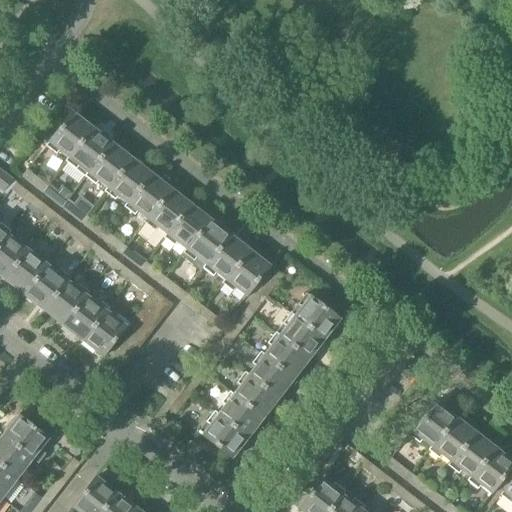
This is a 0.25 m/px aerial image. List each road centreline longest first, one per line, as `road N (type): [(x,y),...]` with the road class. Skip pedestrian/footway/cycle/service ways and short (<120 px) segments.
road 1 (residential): [(226,511),(0,336)]
road 2 (residential): [(272,511),(395,352)]
